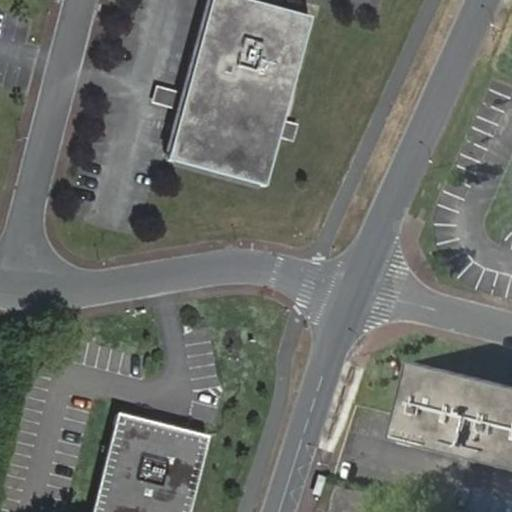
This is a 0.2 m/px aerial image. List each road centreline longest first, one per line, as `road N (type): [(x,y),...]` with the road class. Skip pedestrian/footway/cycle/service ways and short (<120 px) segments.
road 1 (unclassified): [(9,284),(65,287),(232,264),(355,288)]
road 2 (tertiary): [(355,288),(479,0)]
road 3 (unclassified): [(9,284),(84,0)]
road 4 (tertiary): [(281,511),(355,288)]
road 5 (unclassified): [(355,288),(511,327)]
